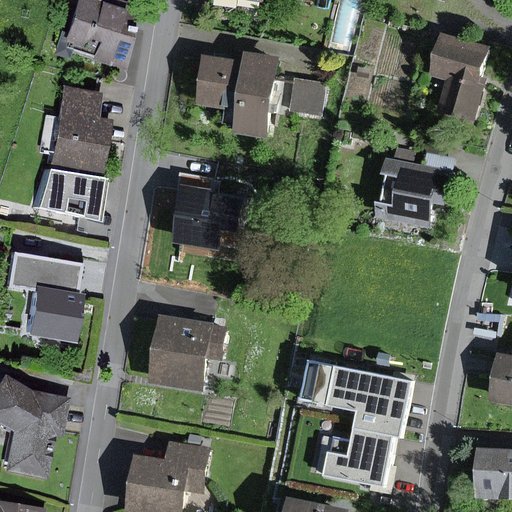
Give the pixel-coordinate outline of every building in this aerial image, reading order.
[(126,16),(85,0),(72,0),(52,53),(67,60),(73,45),(118,63),(126,16)] [(507,58),(450,42),(442,73),(459,78),(450,111),(478,118),(487,85),(499,89),(507,58)] [(246,109),(242,129),(275,134),(287,56),(255,51),(253,61),(246,109)] [(246,109),(253,61),(211,55),(207,83),(204,103),(246,109)] [(333,81),(300,76),(295,108),(329,112),(333,81)] [(94,99),(61,93),(49,158),(96,167),(102,129),(89,127),(94,99)] [(398,165),(393,164),(383,220),(429,228),(434,201),(443,203),(449,172),(416,166),(418,155),(400,152),(398,165)] [(41,164),(32,210),(57,214),(60,199),(79,203),(75,223),(102,228),(111,177),(41,164)] [(226,198),(193,193),(185,241),(202,244),(200,256),(216,259),(226,198)] [(34,291),(78,298),(83,265),(17,256),(12,288),(34,291)] [(78,298),(34,291),(27,333),(75,341),(82,298),(78,298)] [(214,323),(160,316),(150,387),(206,395),(211,363),(223,365),(228,332),(213,330),(214,323)] [(413,441),(424,377),(313,357),(305,404),(362,414),(358,437),(337,433),(329,477),(392,488),(401,439),(413,441)] [(511,361),(508,361),(500,401),(511,402),(511,361)] [(29,397),(3,383),(0,388),(0,423),(15,431),(8,467),(41,474),(49,430),(57,431),(62,404),(29,397)] [(177,468),(147,463),(139,510),(151,511),(183,511),(189,482),(204,485),(209,453),(181,448),(177,468)] [(511,450),(477,451),(478,501),(511,500),(511,450)] [(45,511),(47,503),(0,495),(0,511),(45,511)]
